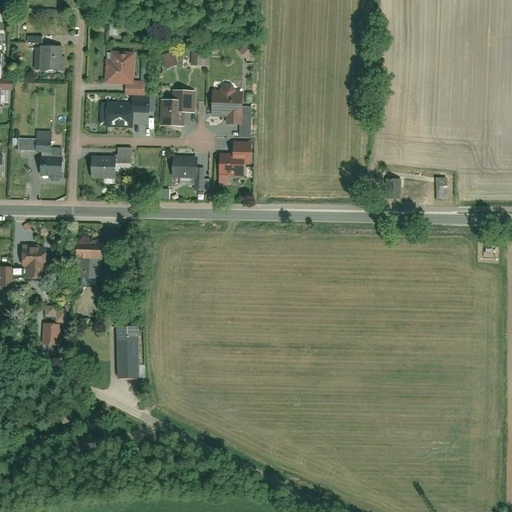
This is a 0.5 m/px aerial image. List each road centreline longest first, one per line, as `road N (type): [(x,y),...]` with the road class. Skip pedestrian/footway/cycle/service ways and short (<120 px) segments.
road 1 (tertiary): [(511,221),(72,212)]
road 2 (residential): [(338,511),(0,344)]
road 3 (residential): [(73,137),(197,138)]
road 4 (residential): [(73,137),(81,17)]
